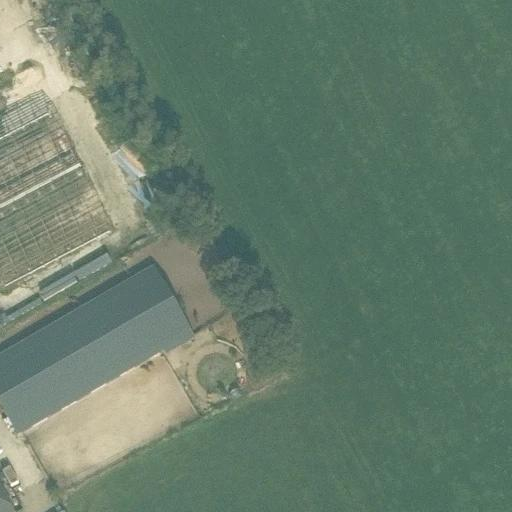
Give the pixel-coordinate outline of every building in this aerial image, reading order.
[(5,49),(0,51),(0,90),(20,81),(5,49)] [(111,233),(48,113),(0,138),(0,280),(4,289),(111,233)] [(108,256),(40,285),(45,299),(113,270),(108,256)] [(153,270),(0,358),(0,409),(18,440),(163,355),(166,359),(195,342),(153,270)] [(0,489),(0,511),(8,511),(12,510),(0,489)]
